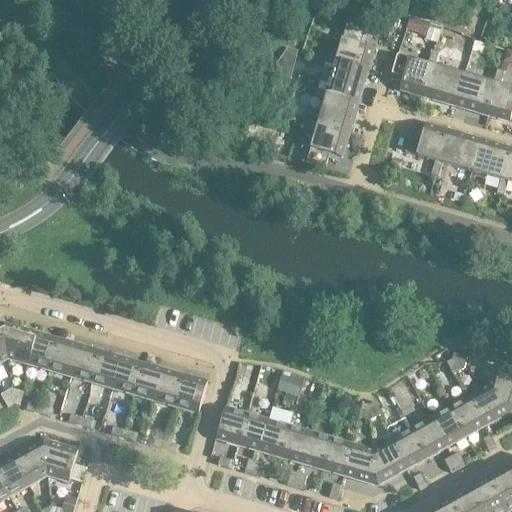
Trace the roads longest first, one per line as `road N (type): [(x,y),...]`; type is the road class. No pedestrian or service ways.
road 1 (residential): [(188,494),(219,369),(0,305)]
road 2 (tertiary): [(73,180),(164,69),(261,0)]
